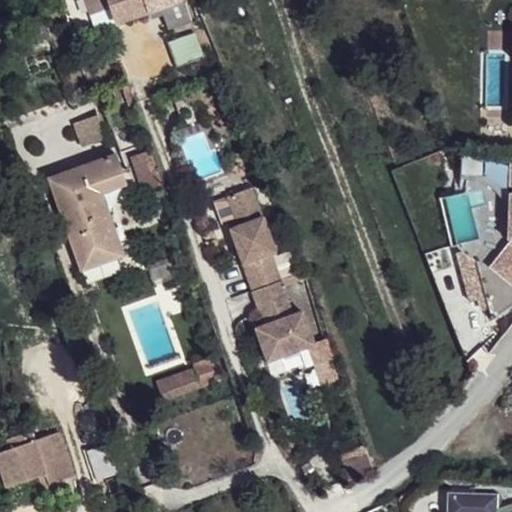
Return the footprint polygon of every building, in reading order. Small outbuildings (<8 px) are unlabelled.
[(115,21),(132,17),(145,12),(148,11),(144,0),(84,0),(90,15),(111,7),(115,21)] [(144,0),(148,11),(157,8),(179,0),(144,0)] [(187,23),(179,0),(157,8),(165,32),(187,23)] [(111,7),(90,15),(94,28),(115,21),(111,7)] [(147,18),(145,12),(132,17),(133,22),(147,18)] [(192,34),(165,44),(173,69),(201,60),(192,34)] [(100,111),(70,121),(79,150),(109,140),(100,111)] [(143,184),(163,179),(152,149),(134,154),(143,184)] [(81,270),(123,256),(101,193),(128,185),(117,154),(48,178),(81,270)] [(236,234),(266,223),(253,184),(231,192),(239,215),(242,225),(234,228),(236,234)] [(242,225),(239,215),(231,218),(234,228),(242,225)] [(511,220),(483,256),(511,280),(511,220)] [(275,248),(266,223),(236,234),(253,285),(277,276),(269,250),(275,248)] [(304,278),(301,268),(277,276),(281,285),(304,278)] [(277,276),(253,285),(262,309),(272,305),(275,318),(266,321),(257,324),(267,357),(308,344),(313,343),(302,309),(294,313),(287,296),(285,296),(281,285),(277,276)] [(275,318),(272,305),(262,309),(266,321),(275,318)] [(327,338),(313,343),(308,344),(325,389),(342,382),(327,338)] [(195,368),(201,386),(218,381),(210,359),(194,364),(195,368)] [(156,381),(162,399),(201,386),(195,368),(156,381)] [(31,430),(6,438),(8,443),(8,448),(34,439),(31,430)] [(59,431),(34,439),(45,473),(44,473),(48,483),(73,475),(59,431)] [(45,473),(34,439),(8,448),(3,450),(0,450),(0,470),(1,474),(6,486),(37,476),(44,473),(45,473)] [(363,445),(338,453),(349,480),(373,471),(363,445)] [(44,473),(37,476),(44,494),(49,486),(48,483),(44,473)] [(116,477),(105,480),(111,495),(121,492),(116,477)] [(511,499),(496,506),(496,492),(449,491),(448,511),(496,511),(511,506),(511,499)] [(121,492),(111,495),(113,505),(125,503),(121,492)]
